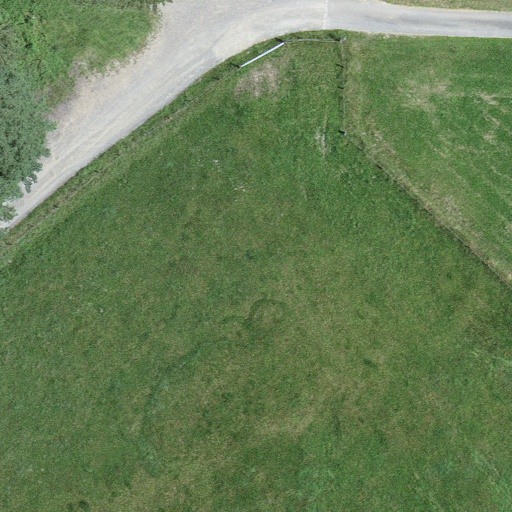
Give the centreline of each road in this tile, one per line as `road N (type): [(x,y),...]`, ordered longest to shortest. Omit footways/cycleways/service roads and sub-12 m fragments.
road 1 (unclassified): [(0,220),(248,15),(511,25)]
road 2 (track): [(265,0),(248,15),(137,0)]
